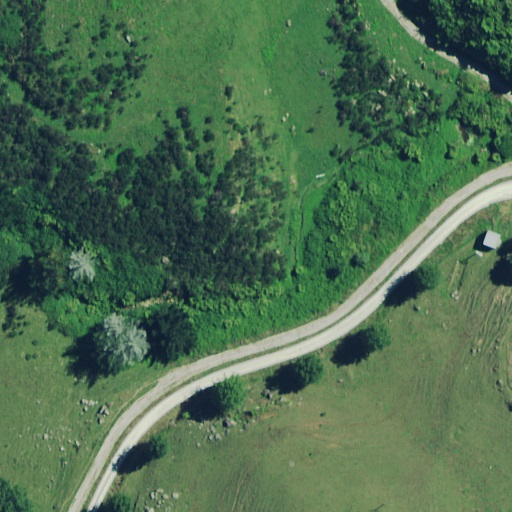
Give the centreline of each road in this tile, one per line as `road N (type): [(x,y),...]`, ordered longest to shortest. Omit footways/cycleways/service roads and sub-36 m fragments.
road 1 (track): [(511,168),(463,191),(325,321),(178,375),(130,412),(74,511)]
road 2 (track): [(511,97),(419,32),(388,0)]
